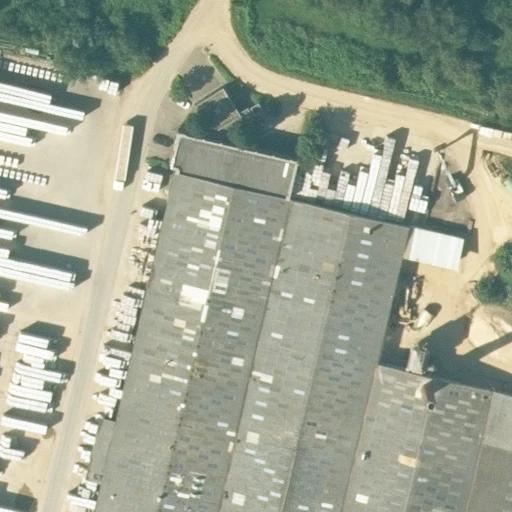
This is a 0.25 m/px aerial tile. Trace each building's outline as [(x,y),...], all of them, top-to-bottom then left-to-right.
[(0,79),(63,90),(67,67),(0,55),(0,79)] [(204,121),(201,135),(220,139),(245,123),(245,122),(252,117),(247,109),(239,113),(222,87),(194,104),(204,121)] [(175,166),(174,170),(287,196),(296,160),(298,160),(299,158),(220,139),(201,135),(177,129),(172,150),(168,164),(175,166)] [(287,196),(174,170),(92,511),(511,511),(511,392),(375,360),(407,224),(287,196)] [(0,249),(0,277),(39,285),(41,279),(66,284),(68,276),(43,271),(45,259),(0,249)] [(430,369),(432,359),(427,359),(430,342),(413,339),(408,365),(430,369)] [(22,358),(11,399),(56,411),(65,379),(42,373),(45,364),(22,358)]
